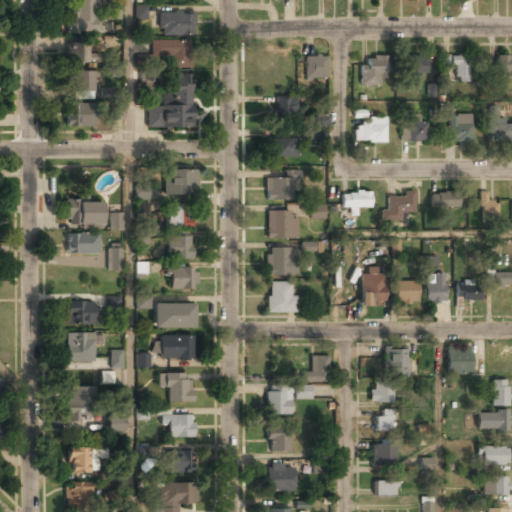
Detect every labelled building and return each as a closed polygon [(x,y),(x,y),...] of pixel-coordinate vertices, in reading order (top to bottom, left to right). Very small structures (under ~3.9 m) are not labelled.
[(97,0),(76,0),(76,12),(66,12),(65,32),(97,32),(97,0)] [(120,0),(106,0),(106,20),(120,20),(120,0)] [(135,20),(147,20),(147,5),(135,5),(135,20)] [(158,35),(193,35),(193,13),(158,13),(158,35)] [(151,40),(151,57),(170,57),(170,69),(191,68),(190,39),(151,40)] [(97,64),(97,44),(66,44),(66,64),(97,64)] [(325,78),(325,55),(304,55),(304,78),(325,78)] [(366,65),(360,65),(360,86),(385,86),(385,55),(366,55),(366,65)] [(426,56),(402,56),(402,79),(426,79),(426,56)] [(511,56),(495,56),(495,76),(511,76),(511,56)] [(452,57),(452,82),(470,82),(470,57),(452,57)] [(140,81),(151,82),(151,71),(140,71),(140,81)] [(146,106),(146,128),(191,128),(191,74),(163,74),(164,106),(146,106)] [(94,98),(94,75),(69,75),(69,98),(94,98)] [(297,122),(297,96),(275,96),(275,122),(297,122)] [(93,127),(93,104),(65,104),(65,127),(93,127)] [(489,143),(511,143),(511,122),(495,122),(495,107),(489,107),(489,143)] [(326,116),(312,116),(312,124),(303,123),(302,143),(325,144),(326,116)] [(470,116),(448,116),(448,143),(470,143),(470,116)] [(385,143),(385,120),(353,120),(353,143),(385,143)] [(399,142),(425,142),(425,121),(399,121),(399,142)] [(271,139),(271,158),(297,158),(297,139),(271,139)] [(163,169),(163,195),(196,195),(196,169),(163,169)] [(265,179),(265,201),(292,201),(292,180),(298,180),(298,170),(284,170),(284,179),(265,179)] [(148,184),(134,185),(135,200),(148,200),(148,184)] [(369,192),(341,192),(341,208),(369,208),(369,192)] [(457,193),(429,193),(429,208),(457,208),(457,193)] [(487,202),(487,193),(479,193),(479,221),(497,221),(497,202),(487,202)] [(413,213),(413,194),(385,194),(386,209),(381,209),(381,222),(404,222),(404,213),(413,213)] [(101,201),(65,201),(65,226),(101,226),(101,201)] [(147,203),(136,202),(135,212),(147,213),(147,203)] [(165,206),(165,229),(191,229),(191,206),(165,206)] [(322,219),(322,206),(309,206),(309,219),(322,219)] [(289,219),(289,211),(266,211),(266,239),(296,239),(296,219),(289,219)] [(109,230),(120,230),(120,214),(109,214),(109,230)] [(135,245),(148,244),(147,231),(135,232),(135,245)] [(97,235),(65,235),(65,255),(97,255),(97,235)] [(191,237),(166,237),(166,258),(191,258),(191,237)] [(399,239),(389,240),(390,257),(399,257),(399,239)] [(120,271),(120,246),(106,246),(106,271),(120,271)] [(294,248),(265,248),(265,276),(294,276),(294,248)] [(436,257),(421,256),(420,266),(436,266),(436,257)] [(135,274),(148,273),(148,262),(135,263),(135,274)] [(166,267),(166,289),(196,289),(196,267),(166,267)] [(485,287),(509,287),(509,271),(485,271),(485,287)] [(383,306),(383,274),(360,274),(360,306),(383,306)] [(424,302),(443,302),(443,274),(424,274),(424,302)] [(479,281),(454,281),(454,300),(479,300),(479,281)] [(292,313),(292,282),(267,282),(267,313),(292,313)] [(393,303),(417,303),(417,282),(393,282),(393,303)] [(150,309),(150,294),(135,294),(135,309),(150,309)] [(106,297),(106,307),(119,308),(120,297),(106,297)] [(92,326),(92,302),(65,302),(65,326),(92,326)] [(152,304),(152,328),(191,328),(191,304),(152,304)] [(64,334),(64,363),(92,363),(92,334),(64,334)] [(191,336),(158,336),(158,360),(191,360),(191,336)] [(445,375),(470,375),(470,347),(445,347),(445,375)] [(407,349),(382,349),(382,378),(407,378),(407,349)] [(109,368),(122,369),(122,350),(109,350),(109,368)] [(135,367),(149,368),(149,354),(135,354),(135,367)] [(301,383),(327,383),(327,357),(309,357),(309,372),(301,372),(301,383)] [(99,372),(100,384),(112,384),(112,371),(99,372)] [(166,402),(189,402),(189,374),(158,374),(158,388),(166,388),(166,402)] [(490,381),(490,407),(506,407),(506,381),(490,381)] [(310,399),(310,385),(293,385),(294,399),(310,399)] [(391,386),(369,386),(369,403),(391,403),(391,386)] [(265,415),(289,415),(289,387),(265,387),(265,415)] [(92,388),(65,388),(65,422),(80,422),(80,413),(92,413),(92,388)] [(0,447),(12,435),(0,423),(0,404),(4,400),(0,395),(0,447)] [(123,431),(122,411),(107,411),(107,431),(123,431)] [(507,430),(507,412),(476,412),(476,430),(507,430)] [(389,432),(389,414),(373,414),(373,432),(389,432)] [(193,415),(160,415),(160,425),(167,425),(167,438),(193,438),(193,415)] [(289,453),(289,428),(267,428),(267,453),(289,453)] [(394,467),(394,445),(371,445),(371,467),(394,467)] [(476,447),(476,466),(507,466),(507,447),(476,447)] [(89,448),(66,448),(66,474),(89,474),(89,448)] [(191,451),(163,451),(163,474),(191,474),(191,451)] [(431,458),(419,458),(419,470),(431,470),(431,458)] [(101,482),(121,481),(121,468),(110,469),(110,459),(100,459),(101,482)] [(312,473),(325,472),(324,460),(311,461),(312,473)] [(265,492),(292,492),(292,466),(265,466),(265,492)] [(508,495),(508,477),(481,477),(481,495),(508,495)] [(396,481),(372,481),(372,495),(396,495),(396,481)] [(194,505),(195,484),(158,482),(156,511),(176,511),(177,504),(194,505)] [(89,508),(89,483),(64,483),(64,508),(89,508)] [(480,511),(481,495),(471,495),(471,504),(464,504),(464,511),(480,511)] [(421,511),(431,511),(431,501),(421,502),(421,511)]
